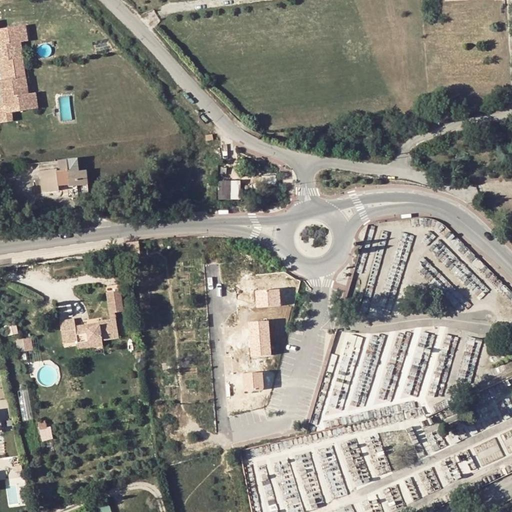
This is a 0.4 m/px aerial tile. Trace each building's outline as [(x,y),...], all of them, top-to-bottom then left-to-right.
[(18,24),(20,40),(27,39),(25,23),(18,24)] [(0,58),(12,57),(22,56),(20,40),(18,24),(0,26),(0,58)] [(12,57),(0,58),(0,65),(2,79),(15,77),(12,57)] [(2,79),(1,79),(5,103),(0,103),(0,119),(12,119),(11,110),(30,107),(28,91),(25,75),(15,77),(2,79)] [(28,91),(30,107),(37,106),(35,90),(28,91)] [(58,161),(59,169),(78,167),(77,159),(58,161)] [(59,169),(39,172),(42,193),(59,191),(58,187),(69,185),(69,187),(88,184),(86,170),(78,171),(78,167),(59,169)] [(239,183),(225,183),(225,198),(239,198),(239,183)] [(139,248),(138,241),(126,242),(127,249),(139,248)] [(139,248),(127,249),(128,258),(140,257),(139,248)] [(110,313),(123,311),(120,290),(107,292),(110,313)] [(256,291),(257,307),(280,306),(279,290),(256,291)] [(85,326),(85,323),(75,324),(74,318),(60,320),(62,336),(76,334),(77,340),(78,348),(102,344),(102,339),(118,337),(116,318),(99,321),(100,324),(85,326)] [(249,322),(250,338),(269,337),(268,321),(249,322)] [(76,334),(62,336),(63,342),(77,340),(76,334)] [(30,336),(23,337),(25,349),(32,348),(30,336)] [(269,337),(250,338),(251,357),(270,355),(269,337)] [(243,373),(245,391),(262,390),(263,387),(262,372),(243,373)] [(113,511),(110,501),(97,505),(99,511),(113,511)]
